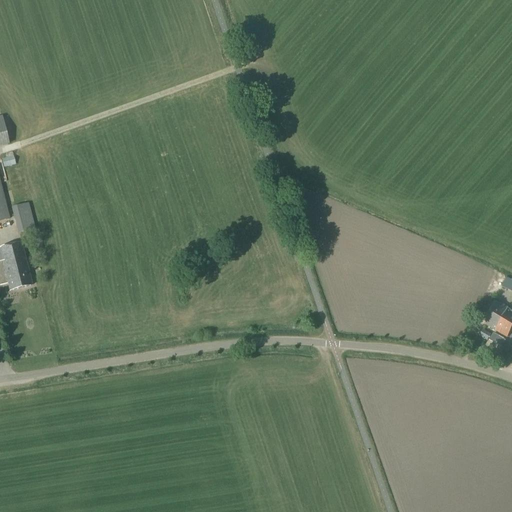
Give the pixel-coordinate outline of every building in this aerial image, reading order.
[(0,147),(9,145),(2,117),(0,117),(0,147)] [(4,168),(15,165),(12,153),(6,154),(6,158),(2,160),(4,168)] [(0,222),(8,220),(0,186),(0,222)] [(18,234),(35,230),(29,204),(11,209),(18,234)] [(0,255),(9,292),(32,286),(21,243),(0,248),(0,255)] [(492,290),(499,293),(501,289),(503,290),(511,294),(511,279),(506,277),(506,279),(499,275),(492,290)] [(507,338),(511,329),(511,313),(507,310),(508,309),(496,302),(483,324),(507,338)] [(487,342),(491,335),(483,330),(479,337),(487,342)]
